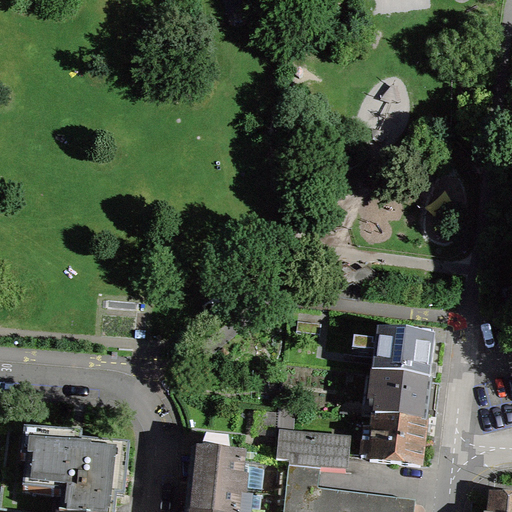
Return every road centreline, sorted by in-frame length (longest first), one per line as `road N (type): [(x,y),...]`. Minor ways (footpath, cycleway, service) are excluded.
road 1 (residential): [(0,371),(135,390)]
road 2 (residential): [(150,511),(159,424),(135,390)]
road 3 (residential): [(448,441),(465,317)]
